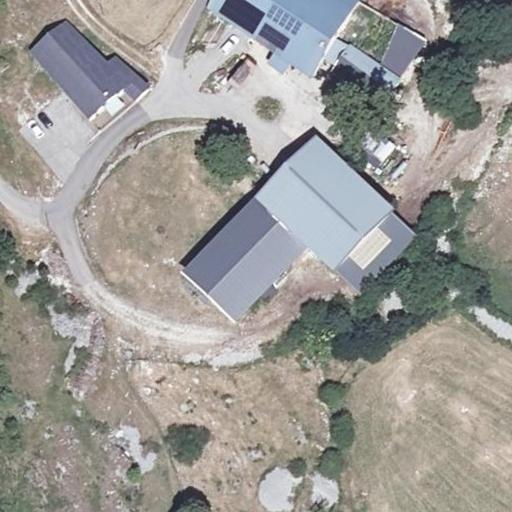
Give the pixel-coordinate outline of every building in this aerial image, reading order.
[(354,0),(209,0),(207,7),(273,53),(266,64),(280,74),(287,64),(310,81),(326,50),(343,21),(351,7),(354,0)] [(29,56),(88,119),(118,90),(131,103),(140,94),(108,60),(99,68),(60,27),(29,56)] [(396,28),(385,48),(407,60),(418,40),(396,28)] [(372,109),(388,87),(337,53),(321,75),(372,109)] [(373,145),(367,139),(359,132),(341,152),(348,159),(353,164),(373,145)] [(380,222),(305,147),(256,197),(250,191),(244,197),(249,204),(294,250),(322,278),(380,222)] [(175,278),(219,323),(294,250),(249,204),(175,278)]
